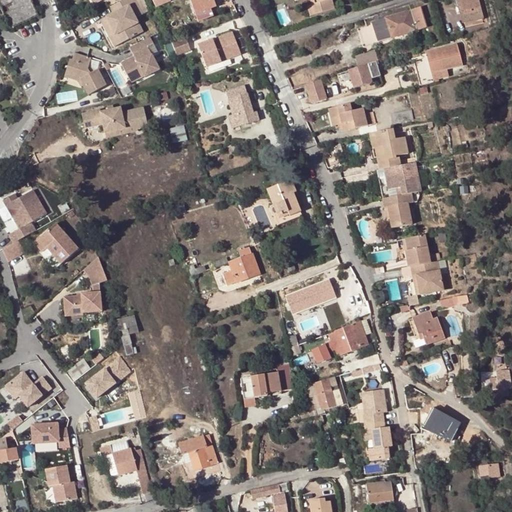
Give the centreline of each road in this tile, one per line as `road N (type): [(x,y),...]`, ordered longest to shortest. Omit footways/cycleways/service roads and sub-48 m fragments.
road 1 (residential): [(242,0),(333,207),(392,372)]
road 2 (residential): [(151,505),(305,472),(331,472),(346,483),(405,475),(392,372)]
road 3 (residential): [(392,372),(449,399),(500,442)]
